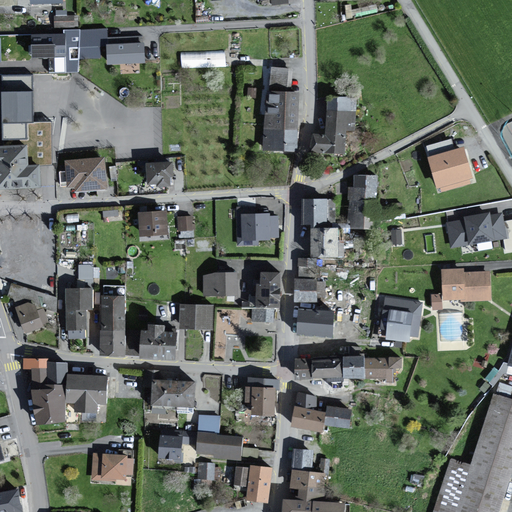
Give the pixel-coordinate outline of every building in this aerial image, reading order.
[(77,17),(57,17),(57,28),(77,28),(77,17)] [(64,34),(0,35),(0,74),(2,74),(33,74),(78,72),(79,59),(101,58),(101,46),(107,45),(106,44),(107,44),(108,38),(107,28),(80,30),(64,30),(64,34)] [(107,44),(106,44),(107,45),(107,64),(145,63),(143,36),(108,38),(107,44)] [(225,63),(225,49),(181,50),(181,64),(225,63)] [(295,69),(272,67),(266,151),(296,153),(299,94),(293,94),(295,69)] [(33,74),(2,74),(2,139),(6,139),(27,139),(27,123),(33,123),(33,74)] [(328,136),(317,136),(316,154),(348,155),(348,135),(357,135),(358,100),(329,99),(328,136)] [(0,146),(0,189),(42,187),(40,166),(53,165),(52,122),(33,123),(27,123),(27,139),(6,139),(6,146),(0,146)] [(452,139),(427,146),(438,186),(473,176),(464,147),(456,150),(452,139)] [(63,172),(64,187),(78,186),(78,191),(110,190),(109,160),(69,161),(70,172),(63,172)] [(177,160),(150,162),(151,183),(161,182),(161,186),(176,185),(175,176),(178,176),(177,160)] [(380,177),(355,178),(355,229),(367,229),(367,237),(379,237),(379,229),(408,229),(408,212),(405,212),(405,205),(392,205),(392,213),(380,213),(380,177)] [(314,225),(314,228),(338,228),(338,200),(307,200),(307,225),(314,225)] [(281,241),(281,216),(248,216),(248,209),(240,209),(240,233),(245,233),(245,241),(281,241)] [(171,211),(142,213),(144,236),(172,235),(171,211)] [(466,218),(446,221),(450,247),(507,238),(503,212),(491,214),(491,211),(466,215),(466,218)] [(195,217),(180,217),(181,232),(196,231),(195,217)] [(338,228),(314,228),(314,258),(345,258),(344,228),(338,228)] [(318,260),(302,260),(301,300),(319,300),(319,298),(328,298),(328,283),(318,283),(318,260)] [(80,262),(80,275),(93,276),(93,262),(80,262)] [(467,271),(444,272),(446,299),(467,298),(467,303),(497,301),(495,274),(467,275),(467,271)] [(219,279),(207,278),(207,295),(242,296),(243,275),(219,274),(219,279)] [(245,308),(283,308),(284,275),(264,275),(264,285),(260,285),(260,297),(252,297),(252,303),(245,303),(245,308)] [(71,291),(72,334),(87,334),(87,311),(95,311),(95,279),(88,279),(88,290),(71,291)] [(60,298),(14,285),(10,298),(16,299),(36,305),(57,311),(60,298)] [(129,287),(106,287),(105,331),(128,331),(129,287)] [(443,307),(443,291),(433,291),(433,306),(443,307)] [(19,308),(16,309),(27,335),(46,328),(36,305),(16,299),(19,308)] [(320,311),(303,310),(301,336),(338,338),(340,306),(320,305),(320,311)] [(217,307),(186,306),(186,330),(216,331),(217,307)] [(422,315),(395,312),(392,337),(419,340),(422,315)] [(146,332),(146,356),(179,357),(180,333),(169,332),(169,328),(153,328),(153,332),(146,332)] [(128,331),(105,331),(104,355),(128,355),(128,331)] [(146,332),(128,331),(128,355),(146,356),(146,332)] [(214,355),(223,355),(223,344),(214,344),(214,355)] [(315,356),(299,356),(300,379),(316,379),(315,361),(315,356)] [(345,360),(346,378),(400,377),(399,369),(404,369),(404,357),(391,357),(391,359),(371,359),(371,356),(345,357),(345,360)] [(51,360),(25,360),(25,370),(33,370),(33,389),(37,389),(50,389),(50,385),(51,364),(51,360)] [(315,361),(316,379),(346,378),(345,360),(315,361)] [(70,364),(51,364),(50,385),(70,385),(70,376),(70,364)] [(163,372),(147,372),(147,388),(156,388),(155,407),(179,408),(180,381),(163,381),(163,372)] [(111,376),(70,376),(70,385),(70,404),(78,404),(78,414),(100,414),(100,406),(111,406),(111,376)] [(282,381),(257,380),(257,389),(281,390),(282,390),(282,381)] [(198,382),(180,381),(179,408),(198,408),(198,382)] [(50,389),(37,389),(37,424),(69,425),(70,404),(70,385),(50,385),(50,389)] [(281,390),(257,389),(249,389),(249,403),(255,404),(255,414),(280,415),(281,390)] [(320,396),(300,392),(298,427),(326,431),(327,426),(329,413),(319,411),(320,396)] [(511,398),(495,393),(472,470),(511,482),(511,398)] [(329,408),(329,413),(327,426),(354,430),(357,412),(329,408)] [(223,417),(201,417),(200,458),(245,459),(246,437),(223,436),(223,417)] [(186,432),(163,431),(162,461),(184,462),(186,432)] [(318,451),(299,450),(297,468),(317,470),(318,451)] [(121,455),(95,454),(95,475),(103,476),(103,482),(128,483),(129,477),(136,477),(137,451),(121,451),(121,455)] [(303,490),(302,502),(328,503),(329,474),(331,474),(332,460),(326,460),(325,473),(296,471),(295,490),(303,490)] [(217,464),(202,463),(201,480),(217,481),(217,464)] [(503,511),(511,484),(511,482),(472,470),(450,463),(434,511),(503,511)] [(274,468),(253,466),(253,469),(239,468),(238,486),(252,487),(250,502),(271,504),(274,468)] [(23,511),(19,489),(0,493),(0,511),(23,511)] [(287,501),(286,511),(341,511),(342,503),(328,503),(302,502),(287,501)]
